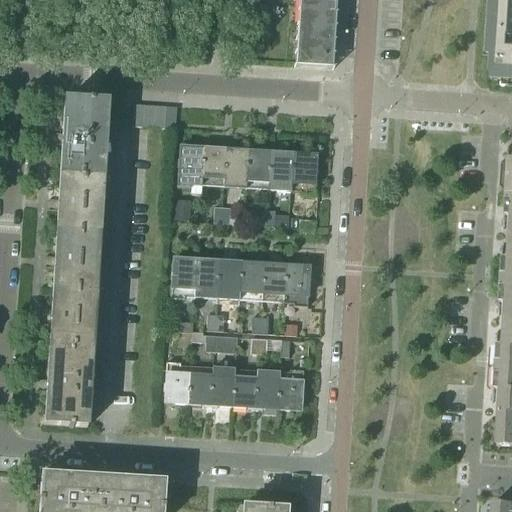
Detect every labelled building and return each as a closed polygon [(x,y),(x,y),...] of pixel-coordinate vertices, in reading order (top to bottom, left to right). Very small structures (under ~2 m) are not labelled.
[(303,0),(299,70),(327,72),(330,0),(303,0)] [(490,82),(511,82),(511,0),(490,0),(487,57),(492,58),(490,82)] [(61,148),(59,181),(101,184),(106,107),(106,106),(64,103),(62,137),(61,148)] [(131,130),(142,130),(144,109),(133,108),(131,130)] [(142,130),(153,131),(154,110),(144,109),(142,130)] [(153,131),(164,132),(165,111),(154,110),(153,131)] [(165,111),(164,132),(175,132),(176,111),(165,111)] [(190,185),(200,185),(202,152),(180,151),(179,163),(177,163),(177,171),(178,171),(178,179),(177,179),(176,191),(190,192),(190,185)] [(200,185),(222,187),(225,152),(218,151),(218,153),(202,152),(200,185)] [(222,187),(245,188),(247,155),(232,154),(232,152),(225,152),(222,187)] [(245,188),(268,190),(270,154),(263,154),(262,156),(247,155),(245,188)] [(268,190),(289,191),(291,157),(277,157),(277,155),(270,154),(268,190)] [(291,157),(289,191),(300,192),(299,199),(313,199),(314,187),(313,187),(314,179),(315,179),(316,172),(314,172),(315,159),(291,157)] [(101,184),(59,181),(58,203),(57,215),(55,238),(98,241),(101,184)] [(171,223),(189,223),(189,204),(171,203),(171,223)] [(212,227),(220,227),(221,212),(213,211),(212,227)] [(221,212),(220,227),(228,228),(229,212),(221,212)] [(257,229),(265,230),(266,214),(258,214),(257,229)] [(266,214),(265,230),(273,231),(274,215),(266,214)] [(299,225),(298,233),(314,234),(315,226),(299,225)] [(53,272),(52,295),(94,298),(98,241),(55,238),(54,260),(53,272)] [(502,261),(501,282),(511,282),(511,260),(508,260),(502,260),(502,261)] [(192,307),(192,302),(194,264),(173,263),(172,275),(170,275),(170,283),(171,283),(171,291),(170,291),(169,303),(183,304),(183,307),(192,307)] [(215,303),(215,299),(217,263),(211,263),(211,265),(194,264),(192,302),(215,303)] [(215,299),(237,300),(239,267),(225,266),(225,264),(217,263),(215,299)] [(237,300),(260,301),(262,266),(256,266),(255,268),(239,267),(237,300)] [(260,301),(283,303),(285,270),(270,269),(270,267),(262,266),(260,301)] [(285,270),(283,303),(293,303),(292,310),(306,311),(307,300),(306,300),(306,291),(308,291),(309,283),(307,283),(308,271),(285,270)] [(505,305),(511,305),(511,282),(501,282),(499,304),(505,305)] [(94,298),(52,295),(51,317),(50,328),(48,352),(90,355),(94,298)] [(206,334),(214,335),(215,319),(207,318),(206,334)] [(215,319),(214,335),(222,335),(223,320),(215,319)] [(251,337),(259,337),(259,322),(251,321),(251,337)] [(259,322),(259,337),(267,338),(267,322),(259,322)] [(171,334),(187,335),(191,336),(191,335),(191,325),(171,324),(171,334)] [(511,326),(504,326),(503,347),(511,347),(511,326)] [(205,355),(213,356),(214,340),(201,339),(201,336),(191,335),(191,336),(190,345),(205,346),(205,355)] [(214,340),(213,356),(234,357),(235,341),(221,341),(214,340)] [(249,358),(257,359),(258,343),(250,342),(249,358)] [(258,343),(257,359),(264,359),(265,351),(265,343),(258,343)] [(280,344),(280,351),(280,360),(288,361),(289,345),(280,344)] [(497,347),(495,369),(511,370),(511,347),(503,347),(497,347)] [(86,429),(90,355),(48,352),(46,383),(46,395),(44,428),(86,431),(86,429)] [(164,406),(186,407),(188,375),(179,374),(179,367),(165,366),(165,378),(166,378),(165,387),(163,386),(163,394),(164,394),(164,406)] [(494,391),(500,392),(511,392),(511,370),(495,369),(494,391)] [(216,409),(231,410),(233,377),(233,373),(211,371),(211,376),(209,411),(216,411),(216,409)] [(278,380),(276,413),(299,415),(300,403),(302,403),(302,395),(300,395),(301,387),(302,387),(302,375),(288,374),(288,381),(278,380)] [(202,410),(209,411),(211,376),(188,375),(186,407),(202,408),(202,410)] [(276,413),(278,380),(279,376),(256,375),(256,379),(254,414),(261,414),(261,412),(276,413)] [(246,413),(254,414),(256,379),(233,377),(231,410),(246,411),(246,413)] [(511,392),(500,392),(498,430),(511,431),(511,392)] [(497,447),(511,447),(511,431),(498,430),(497,447)] [(99,511),(101,483),(76,481),(57,480),(42,479),(40,479),(38,511),(99,511)] [(101,483),(99,511),(161,511),(161,508),(162,486),(161,486),(145,485),(126,484),(106,483),(101,483)]
